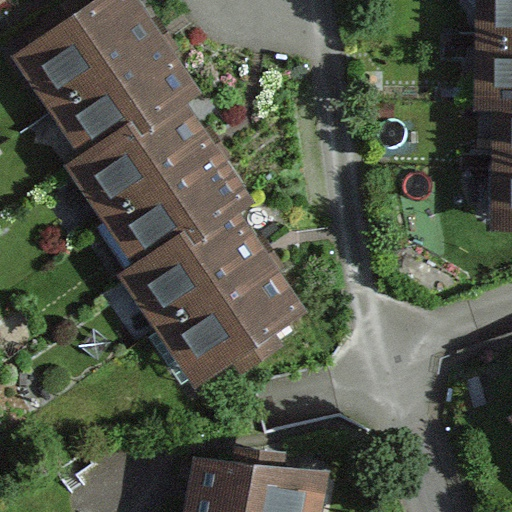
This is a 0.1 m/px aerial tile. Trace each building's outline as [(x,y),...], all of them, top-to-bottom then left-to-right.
[(135,0),(94,0),(10,61),(82,159),(130,121),(144,139),(189,106),(204,95),(135,0)] [(511,0),(477,0),(475,110),(496,110),(511,110),(511,0)] [(82,159),(68,170),(132,266),(183,230),(196,249),(239,216),(257,204),(189,106),(144,139),(130,121),(82,159)] [(511,110),(496,110),(492,229),(511,229),(511,110)] [(132,266),(118,275),(196,385),(229,362),(241,379),(280,351),(268,334),(305,309),(239,216),(196,249),(183,230),(132,266)] [(319,511),(330,457),(194,443),(187,491),(183,511),(319,511)]
